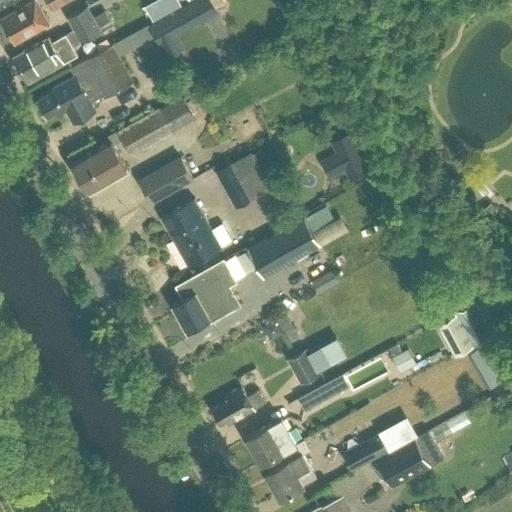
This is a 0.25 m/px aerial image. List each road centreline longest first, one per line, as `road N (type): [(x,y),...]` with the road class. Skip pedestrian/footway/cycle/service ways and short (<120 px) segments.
road 1 (secondary): [(231,511),(0,96)]
road 2 (unclassified): [(77,511),(0,373)]
